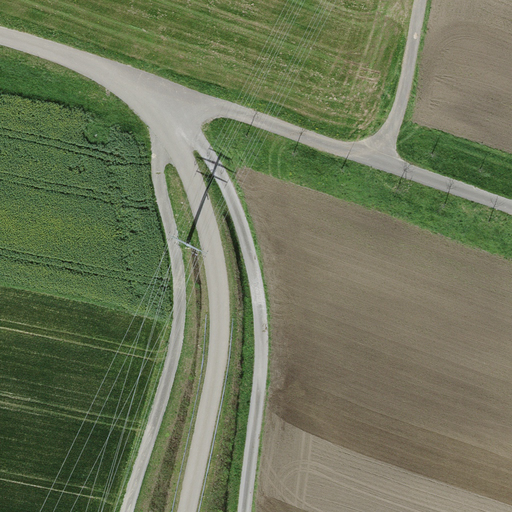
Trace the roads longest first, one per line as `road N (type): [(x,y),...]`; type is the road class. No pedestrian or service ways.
road 1 (unclassified): [(244,511),(264,391),(261,269),(210,148),(160,109)]
road 2 (unclassified): [(191,511),(224,314),(212,239),(160,109)]
road 3 (track): [(126,511),(174,372),(184,276),(160,190),(160,109)]
road 4 (unclassified): [(160,109),(106,67),(0,34)]
road 5 (track): [(390,166),(420,0)]
